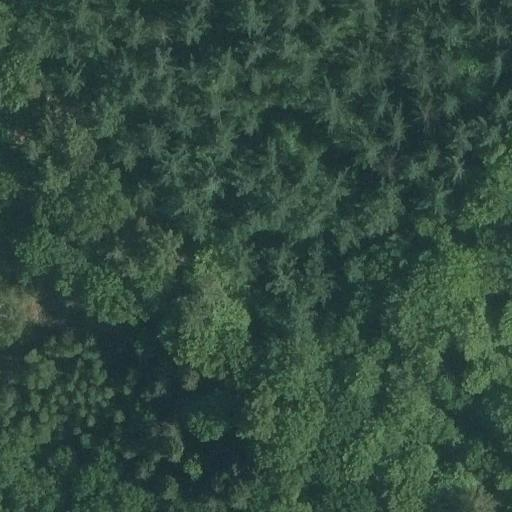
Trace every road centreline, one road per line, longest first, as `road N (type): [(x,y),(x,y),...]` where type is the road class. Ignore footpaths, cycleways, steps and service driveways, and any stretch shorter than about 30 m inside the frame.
road 1 (track): [(342,511),(0,105)]
road 2 (track): [(0,435),(342,511)]
